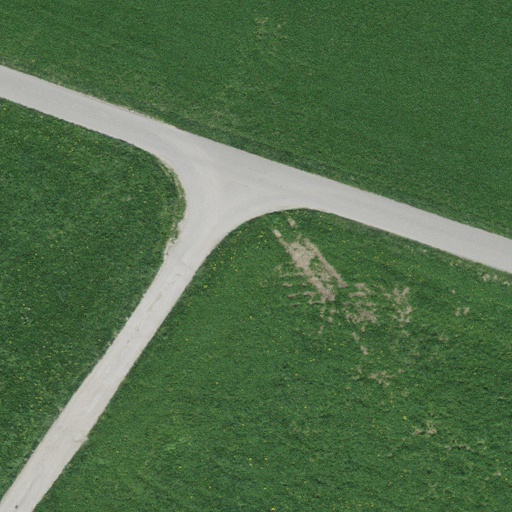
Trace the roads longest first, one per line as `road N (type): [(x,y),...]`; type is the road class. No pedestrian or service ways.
road 1 (residential): [(11,511),(247,171)]
road 2 (unclassified): [(247,171),(511,259)]
road 3 (unclassified): [(0,83),(247,171)]
